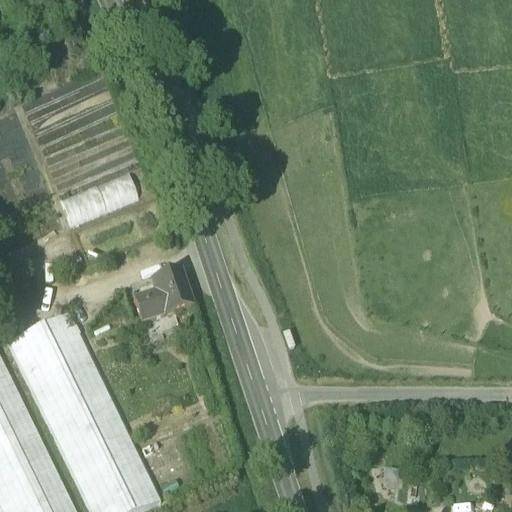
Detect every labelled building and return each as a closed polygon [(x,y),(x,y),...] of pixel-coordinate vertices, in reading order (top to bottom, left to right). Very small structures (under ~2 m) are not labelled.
[(2,0),(0,1),(0,63),(44,42),(23,0),(2,0)] [(127,176),(60,203),(72,230),(138,203),(127,176)] [(130,304),(138,330),(190,313),(178,276),(148,286),(152,297),(130,304)] [(7,348),(86,511),(143,511),(159,504),(70,318),(7,348)] [(0,511),(71,511),(0,362),(0,511)]
